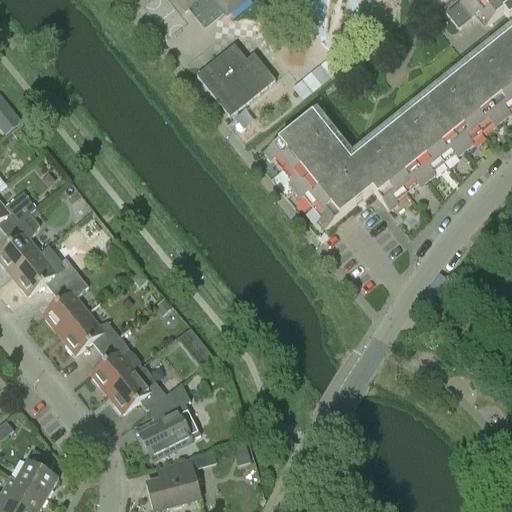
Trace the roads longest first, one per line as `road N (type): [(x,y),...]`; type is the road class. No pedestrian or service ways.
road 1 (residential): [(281,511),(371,350),(463,223),(511,176)]
road 2 (residential): [(110,511),(101,452),(0,325)]
